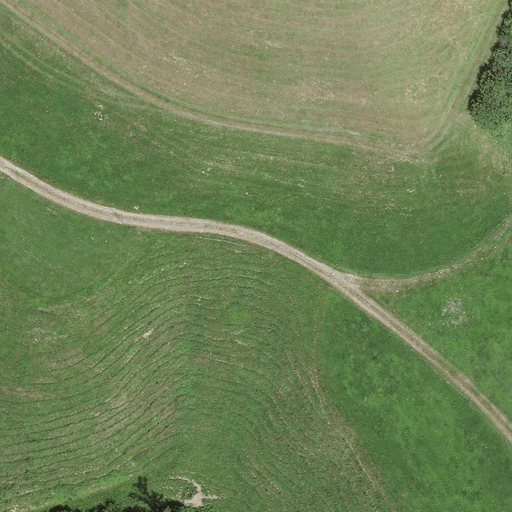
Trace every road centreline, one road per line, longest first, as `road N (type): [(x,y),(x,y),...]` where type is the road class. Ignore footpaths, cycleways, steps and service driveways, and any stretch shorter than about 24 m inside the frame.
road 1 (track): [(511,442),(340,284),(273,247),(80,209),(0,163)]
road 2 (track): [(340,284),(412,284),(457,274),(511,233)]
